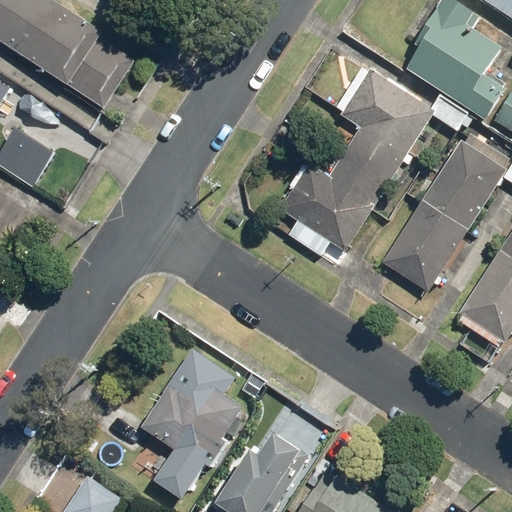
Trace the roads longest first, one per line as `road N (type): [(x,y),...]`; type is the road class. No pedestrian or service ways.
road 1 (residential): [(144,219),(511,457)]
road 2 (tertiary): [(144,219),(284,0)]
road 3 (tertiary): [(0,434),(144,219)]
